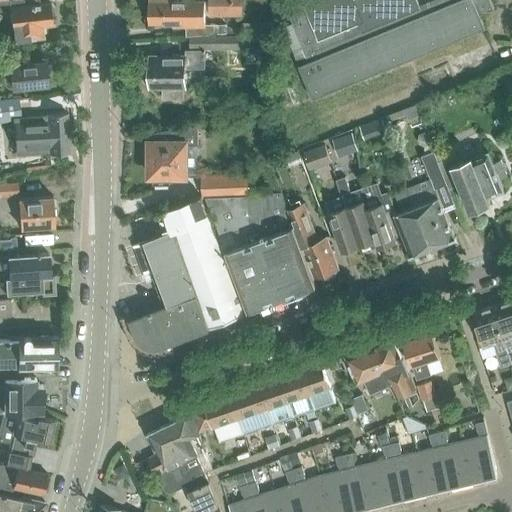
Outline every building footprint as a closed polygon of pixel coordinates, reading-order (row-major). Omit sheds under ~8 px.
[(37,0),(0,0),(0,11),(10,10),(13,30),(14,30),(16,41),(42,38),(41,26),(52,25),(50,5),(39,6),(37,0)] [(187,36),(189,36),(214,34),(214,25),(206,26),(205,14),(211,14),(211,17),(242,16),(241,0),(210,0),(210,2),(166,2),(165,0),(148,0),(149,24),(173,24),(173,28),(187,28),(187,36)] [(417,0),(321,0),(306,6),(308,11),(291,18),(309,62),(298,66),(313,101),(486,30),(481,16),(495,11),(490,0),(438,0),(420,7),(417,0)] [(227,24),(214,24),(214,25),(214,34),(227,34),(227,24)] [(214,34),(189,36),(189,47),(244,47),(244,34),(227,34),(214,34)] [(0,64),(9,63),(12,88),(48,84),(45,59),(13,63),(12,50),(0,50),(0,64)] [(184,97),(184,87),(185,87),(186,68),(205,69),(212,69),(212,51),(205,51),(190,51),(190,55),(173,55),(173,58),(149,58),(149,86),(163,87),(163,98),(184,97)] [(481,89),(481,99),(495,100),(495,90),(481,89)] [(18,98),(0,100),(0,122),(9,121),(8,115),(20,114),(18,98)] [(45,116),(13,118),(15,153),(48,151),(48,152),(69,151),(67,113),(45,115),(45,116)] [(198,127),(185,128),(157,132),(157,137),(159,137),(159,142),(150,142),(150,176),(153,176),(153,185),(169,185),(170,176),(185,177),(199,176),(198,127)] [(352,131),(332,137),(338,155),(357,149),(352,131)] [(305,155),(310,169),(332,162),(327,148),(305,155)] [(455,239),(435,188),(447,183),(439,161),(434,150),(422,155),(433,181),(408,191),(412,205),(413,209),(394,216),(410,257),(455,239)] [(448,157),(439,161),(447,183),(449,188),(459,184),(469,211),(489,203),(487,198),(503,192),(499,181),(506,178),(501,163),(493,166),(488,154),(472,161),(468,150),(461,153),(463,159),(450,164),(448,157)] [(298,154),(282,161),(285,168),(301,161),(298,154)] [(202,194),(249,193),(249,173),(201,174),(202,194)] [(345,176),(337,179),(343,197),(360,246),(371,242),(374,250),(380,248),(365,202),(363,186),(350,190),(345,176)] [(0,209),(18,208),(19,227),(53,224),(51,196),(17,198),(16,181),(0,182),(0,209)] [(377,181),(363,186),(365,202),(380,248),(397,242),(386,212),(394,209),(390,194),(389,190),(381,193),(377,181)] [(405,187),(395,191),(402,209),(412,205),(405,187)] [(279,190),(249,193),(204,196),(225,252),(248,312),(316,286),(279,190)] [(143,344),(146,346),(149,347),(152,348),(159,348),(164,347),(207,330),(207,329),(245,314),(200,197),(163,211),(171,231),(143,241),(168,306),(130,321),(136,337),(138,340),(140,342),(143,344)] [(360,246),(343,197),(327,203),(343,251),(360,246)] [(326,237),(319,240),(304,202),(289,207),(294,222),(315,278),(338,269),(326,237)] [(0,295),(7,296),(7,291),(40,289),(40,294),(53,293),(52,274),(47,274),(46,253),(14,255),(13,238),(0,238),(0,295)] [(7,296),(0,295),(0,315),(9,315),(7,296)] [(511,300),(493,307),(509,354),(511,352),(511,300)] [(510,357),(509,354),(493,307),(473,314),(484,347),(493,344),(500,367),(511,363),(510,357)] [(402,341),(410,364),(440,354),(432,331),(402,341)] [(0,365),(24,365),(57,366),(57,338),(56,338),(56,334),(11,334),(11,339),(0,338),(0,365)] [(393,339),(377,344),(389,369),(384,371),(391,385),(396,396),(416,386),(403,359),(402,359),(402,358),(393,339)] [(377,344),(345,355),(359,383),(365,381),(370,395),(391,385),(384,371),(389,369),(377,344)] [(321,364),(302,370),(306,380),(310,393),(311,396),(314,403),(315,407),(333,400),(329,387),(321,364)] [(24,365),(0,365),(0,409),(43,409),(43,384),(37,384),(37,378),(24,378),(24,365)] [(302,370),(281,378),(292,410),(294,414),(315,407),(314,403),(311,396),(310,393),(306,380),(302,370)] [(279,378),(260,385),(268,408),(273,421),(277,420),(284,417),(294,414),(292,410),(281,378),(279,378)] [(422,400),(437,394),(432,380),(418,385),(422,400)] [(260,385),(231,395),(234,405),(239,419),(244,432),(273,421),(268,408),(260,385)] [(352,398),(357,412),(368,408),(363,394),(352,398)] [(194,408),(191,409),(202,432),(216,427),(221,440),(244,432),(239,419),(234,405),(231,395),(204,404),(194,408)] [(354,406),(346,409),(350,418),(357,415),(354,406)] [(36,418),(16,413),(7,450),(5,449),(3,462),(28,468),(31,455),(34,456),(36,445),(34,444),(35,437),(49,440),(54,418),(37,414),(36,418)] [(185,486),(189,492),(210,483),(206,474),(198,457),(197,454),(190,440),(200,435),(190,415),(147,434),(156,455),(148,459),(155,474),(157,473),(163,488),(164,490),(166,492),(168,493),(171,493),(185,486)] [(403,416),(408,432),(427,426),(426,422),(408,415),(403,416)] [(318,419),(310,422),(314,431),(322,428),(318,419)] [(481,435),(464,439),(474,480),(495,475),(499,470),(487,420),(477,422),(481,435)] [(395,425),(386,427),(386,430),(389,439),(398,436),(395,425)] [(297,427),(289,430),(292,439),(300,436),(297,427)] [(445,429),(439,431),(453,485),(474,480),(464,439),(447,443),(446,440),(448,440),(445,429)] [(386,430),(378,432),(381,444),(390,442),(389,439),(386,430)] [(434,446),(417,450),(428,491),(453,485),(439,431),(429,433),(432,444),(434,444),(434,446)] [(200,435),(190,440),(197,454),(207,450),(200,435)] [(276,435),(266,438),(269,447),(279,444),(276,435)] [(399,441),(392,443),(406,496),(428,491),(417,450),(400,454),(399,450),(401,450),(399,441)] [(319,443),(312,445),(315,453),(322,451),(319,443)] [(387,457),(372,461),(382,502),(406,496),(392,443),(381,445),(384,455),(386,454),(387,457)] [(296,452),(288,455),(291,464),(299,461),(296,452)] [(352,452),(344,454),(358,508),(382,502),(372,461),(353,465),(352,461),(354,461),(352,452)] [(340,468),(322,473),(334,511),(339,511),(358,508),(344,454),(335,456),(337,465),(339,465),(340,468)] [(288,455),(280,457),(284,468),(292,465),(291,464),(288,455)] [(0,463),(0,492),(11,496),(13,487),(42,493),(47,473),(0,463)] [(124,464),(115,468),(118,475),(122,476),(128,472),(124,464)] [(302,466),(293,468),(306,511),(334,511),(322,473),(304,478),(303,475),(305,474),(302,466)] [(252,468),(243,470),(247,482),(256,479),(252,468)] [(291,483),(275,488),(283,511),(306,511),(293,468),(285,471),(288,480),(290,480),(291,483)] [(243,470),(234,473),(237,485),(239,484),(247,482),(243,470)] [(256,479),(247,482),(256,511),(283,511),(275,488),(260,492),(256,479)] [(256,511),(247,482),(239,484),(244,498),(230,502),(233,511),(256,511)] [(210,483),(189,492),(198,511),(203,511),(221,504),(210,483)] [(11,496),(0,492),(0,511),(43,511),(46,503),(22,497),(21,498),(11,496)]
